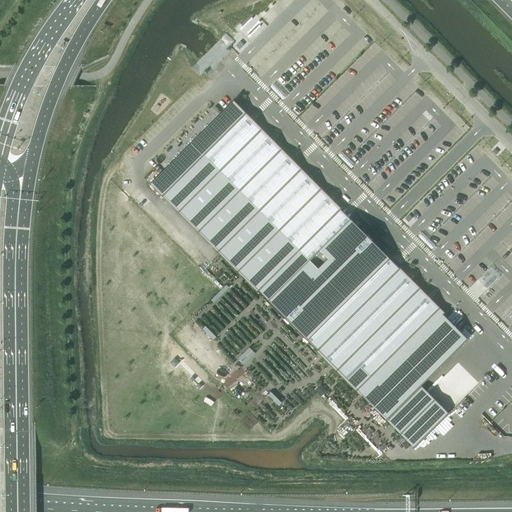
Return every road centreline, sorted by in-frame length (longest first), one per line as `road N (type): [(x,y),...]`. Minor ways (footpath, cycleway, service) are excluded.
road 1 (primary): [(17,511),(14,273),(22,174)]
road 2 (unclassified): [(511,145),(370,0)]
road 3 (secondary): [(22,174),(64,65),(103,0)]
road 4 (secondary): [(75,0),(24,78),(0,148)]
